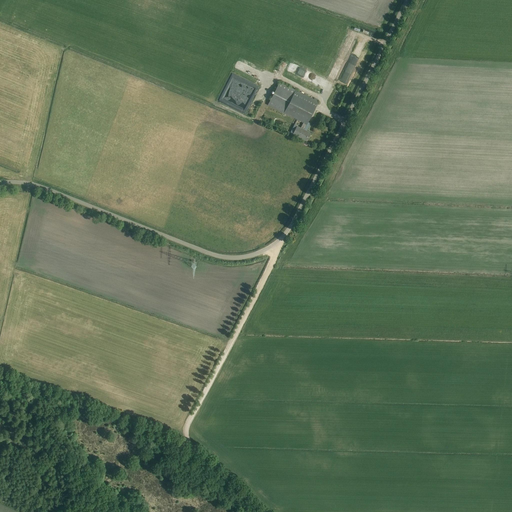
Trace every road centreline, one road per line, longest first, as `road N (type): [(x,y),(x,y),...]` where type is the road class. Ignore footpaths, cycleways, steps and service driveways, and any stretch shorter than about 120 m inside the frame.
road 1 (unclassified): [(0,182),(38,185),(219,256),(270,247),(290,226),(406,0)]
road 2 (track): [(277,242),(186,431),(263,511)]
